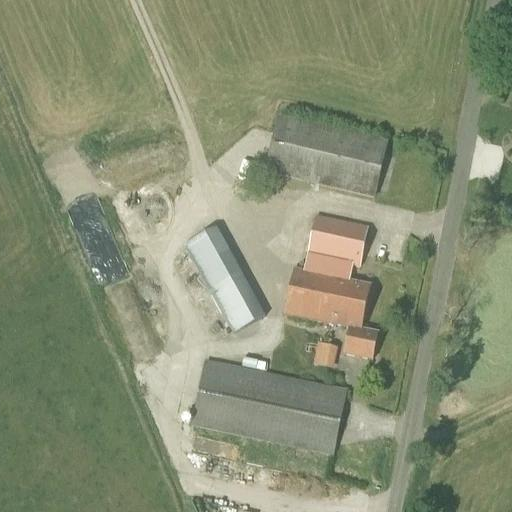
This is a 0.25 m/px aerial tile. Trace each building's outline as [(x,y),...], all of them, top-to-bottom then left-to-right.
[(278,116),(266,175),(375,201),(390,142),(278,116)] [(166,222),(167,216),(166,210),(164,205),(162,200),(157,195),(151,191),(146,189),(142,188),(136,188),(131,189),(126,191),(121,194),(117,197),(114,202),(111,208),(110,214),(110,218),(111,223),(113,228),(115,232),(119,237),(122,240),(128,243),(133,244),(139,245),(145,244),(151,242),(156,239),(159,236),(163,231),(165,227),(166,222)] [(285,317),(326,326),(336,282),(351,284),(351,283),(354,268),(361,270),(369,228),(316,218),(308,255),(305,272),(295,270),(285,317)] [(184,246),(233,336),(265,319),(216,229),(184,246)] [(326,326),(349,331),(350,331),(353,318),(364,321),(372,287),(351,283),(351,284),(336,282),(326,326)] [(350,331),(349,331),(344,357),(373,363),(380,335),(362,331),(364,321),(353,318),(350,331)] [(325,343),(320,366),(339,370),(344,347),(325,343)] [(206,361),(192,429),(334,458),(348,391),(206,361)]
